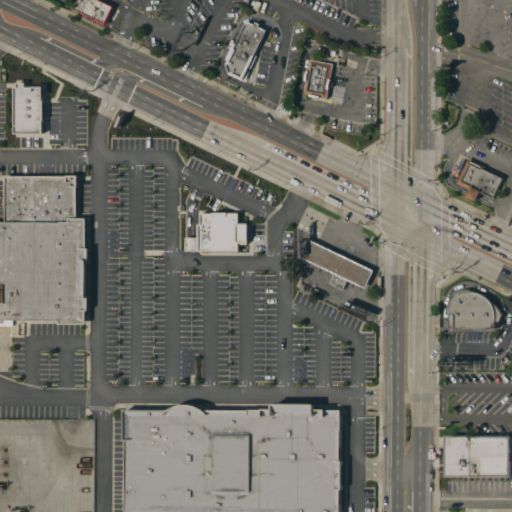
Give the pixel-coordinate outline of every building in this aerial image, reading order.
[(106,0),(116,5),(106,26),(80,13),(86,0),(106,0)] [(244,83),(226,74),(228,69),(227,66),(223,64),(230,51),(228,50),(234,39),(237,41),(246,23),(245,20),(249,19),(250,22),(255,24),(257,19),(262,21),(259,26),(266,30),(256,52),(259,54),(244,83)] [(327,98),(304,93),(310,59),(334,63),(327,98)] [(14,134),(14,87),(17,87),(17,82),(26,83),(26,87),(43,87),(42,134),(14,134)] [(468,158),(485,166),(484,168),(503,178),(494,198),(481,191),(476,200),(467,196),(470,189),(457,183),(468,158)] [(6,175),(77,176),(77,216),(61,216),(60,221),(6,221),(6,175)] [(187,251),(187,237),(198,237),(198,224),(200,224),(200,213),(240,213),(240,222),(250,222),(250,244),(240,244),(240,251),(187,251)] [(60,221),(61,216),(77,216),(89,216),(89,326),(59,326),(59,320),(28,320),(28,331),(14,331),(14,326),(0,326),(0,221),(6,221),(60,221)] [(374,270),(366,288),(348,279),(343,289),(329,282),(334,272),(300,256),(309,238),(374,270)] [(447,310),(450,302),(452,298),(456,294),(458,292),(461,290),(465,289),(468,289),(471,289),(475,291),(481,293),(484,295),(487,296),(492,302),(496,304),(498,307),(501,312),(502,315),(498,324),(498,327),(488,330),(481,330),(474,331),(468,330),(454,328),(454,326),(450,327),(450,314),(447,314),(447,310)] [(126,511),(127,410),(157,410),(157,404),(341,405),(340,511),(126,511)] [(511,435),(511,477),(446,477),(446,435),(511,435)]
